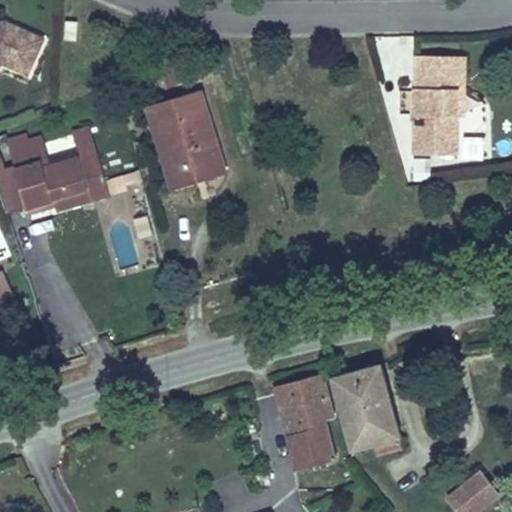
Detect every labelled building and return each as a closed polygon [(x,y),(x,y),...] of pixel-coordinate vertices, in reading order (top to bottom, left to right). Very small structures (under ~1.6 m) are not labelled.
[(30,78),(48,37),(3,18),(0,18),(0,67),(3,66),(30,78)] [(193,68),(188,56),(166,65),(171,77),(193,68)] [(453,119),(455,59),(407,57),(406,57),(406,73),(437,74),(447,87),(447,118),(453,119)] [(447,118),(447,87),(437,74),(406,73),(403,154),(446,155),(447,118)] [(226,169),(205,81),(150,94),(172,181),(226,169)] [(106,187),(90,115),(70,120),(76,147),(52,152),(44,119),(11,127),(17,155),(28,195),(31,205),(106,187)] [(464,136),(463,161),(484,162),(485,136),(464,136)] [(0,176),(6,202),(28,195),(17,155),(0,158),(0,176)] [(413,180),(427,182),(429,159),(415,157),(413,180)] [(413,178),(412,162),(404,162),(404,178),(413,178)] [(100,213),(89,216),(95,237),(105,234),(100,213)] [(0,300),(12,295),(1,269),(0,269),(0,300)] [(0,305),(2,310),(16,305),(12,295),(0,300),(0,305)] [(404,437),(386,363),(337,375),(355,449),(377,443),(380,453),(403,447),(401,437),(404,437)] [(336,416),(326,371),(281,382),(301,467),(337,458),(337,457),(328,418),(336,416)] [(494,511),(505,505),(490,482),(455,505),(459,511),(494,511)]
